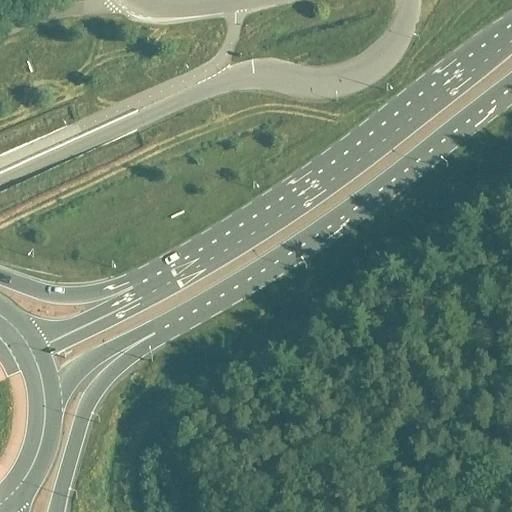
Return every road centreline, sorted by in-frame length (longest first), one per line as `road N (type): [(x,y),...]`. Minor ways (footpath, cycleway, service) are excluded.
road 1 (unclassified): [(0,183),(236,78),(344,80),(388,47),(408,0)]
road 2 (trunk): [(511,34),(273,221),(137,302)]
road 3 (trunk): [(157,332),(318,237),(511,93)]
road 4 (trunk): [(56,511),(88,408),(157,332)]
road 5 (trunk): [(137,302),(37,295),(0,280)]
road 6 (trunk): [(49,407),(82,375),(157,332)]
road 7 (unclassified): [(129,0),(162,13),(256,0)]
road 8 (trunk): [(137,302),(22,350)]
road 9 (unclassified): [(0,33),(119,0)]
